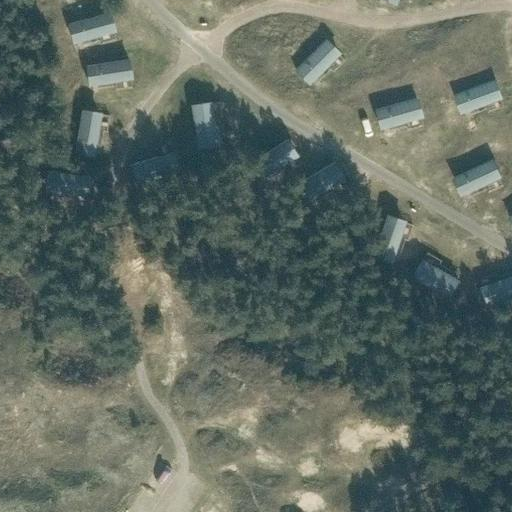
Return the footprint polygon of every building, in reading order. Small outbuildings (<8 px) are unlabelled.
[(395,9),(400,0),(377,0),(378,0),(395,9)] [(109,12),(68,23),(74,46),(115,36),(109,12)] [(325,39),(292,70),(309,88),(342,57),(325,39)] [(129,61),(84,67),(87,90),(132,85),(129,61)] [(495,75),(451,92),(461,117),(505,100),(495,75)] [(416,93),(368,107),(376,135),(424,122),(416,93)] [(209,103),(190,106),(197,152),(217,148),(209,103)] [(102,116),(81,112),(73,157),(94,160),(102,116)] [(297,161),(285,142),(252,164),(264,182),(297,161)] [(179,174),(174,153),(130,165),(136,186),(179,174)] [(493,158),(450,175),(459,198),(502,180),(493,158)] [(344,183),(333,164),(293,186),(296,191),(304,206),(314,200),(344,183)] [(92,178),(47,172),(44,193),(89,200),(92,178)] [(409,224),(387,216),(377,244),(371,259),(382,263),(393,267),(409,224)] [(463,284),(421,262),(411,281),(453,303),(463,284)] [(511,280),(482,288),(488,310),(511,303),(511,280)]
